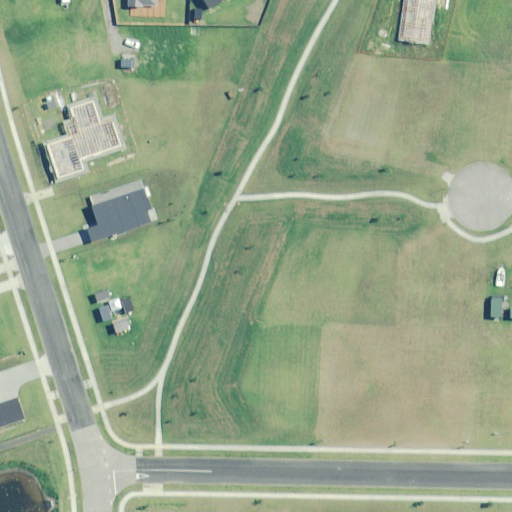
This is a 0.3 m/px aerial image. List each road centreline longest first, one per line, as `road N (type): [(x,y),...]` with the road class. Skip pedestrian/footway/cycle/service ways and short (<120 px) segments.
road 1 (residential): [(511,478),(102,471)]
road 2 (residential): [(102,471),(1,173)]
